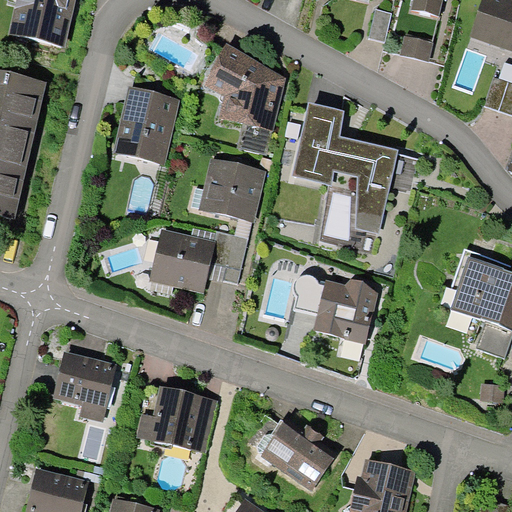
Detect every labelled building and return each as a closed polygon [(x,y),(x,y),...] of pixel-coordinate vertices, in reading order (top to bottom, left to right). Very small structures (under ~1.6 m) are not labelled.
[(71,50),(82,0),(25,0),(17,38),(71,50)] [(440,19),(443,0),(413,0),(411,13),(440,19)] [(511,0),(481,0),(469,38),(511,51),(511,0)] [(391,14),(374,10),(367,42),(384,45),(391,14)] [(403,39),(399,60),(427,65),(431,44),(403,39)] [(269,129),(276,97),(285,83),(231,51),(213,82),(247,102),(243,123),(269,129)] [(0,218),(22,223),(53,86),(0,73),(0,218)] [(511,84),(495,79),(485,108),(511,117),(511,84)] [(170,166),(185,103),(137,92),(122,155),(170,166)] [(340,116),(304,108),(288,180),(324,188),(327,173),(353,179),(354,231),(375,235),(386,186),(410,191),(417,159),(334,142),(340,116)] [(218,162),(207,212),(259,223),(270,174),(218,162)] [(215,245),(162,233),(150,285),(203,297),(207,280),(215,245)] [(215,245),(207,280),(235,287),(246,240),(217,233),(215,245)] [(511,275),(464,261),(447,313),(511,333),(511,275)] [(362,340),(373,296),(323,283),(312,328),(362,340)] [(66,356),(57,397),(113,409),(122,369),(66,356)] [(480,384),(479,405),(502,406),(503,385),(480,384)] [(218,397),(161,386),(155,415),(140,412),(135,434),(208,449),(218,397)] [(312,488),(335,453),(282,419),(259,454),(312,488)] [(401,511),(412,470),(363,459),(350,511),(401,511)] [(80,511),(87,481),(38,471),(30,511),(80,511)] [(156,511),(157,507),(110,498),(107,511),(156,511)] [(260,511),(241,500),(234,511),(260,511)]
